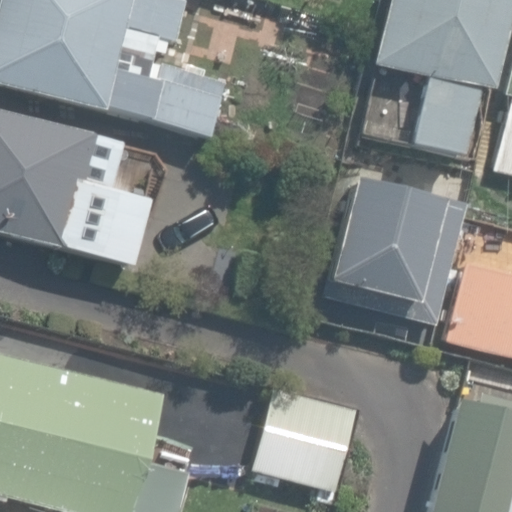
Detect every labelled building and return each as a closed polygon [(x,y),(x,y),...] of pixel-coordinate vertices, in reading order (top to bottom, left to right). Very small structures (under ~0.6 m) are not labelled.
[(98,107),(196,132),(202,106),(103,81),(108,60),(122,63),(129,33),(166,42),(176,3),(163,0),(0,0),(0,88),(97,113),(98,107)] [(381,0),(364,65),(422,80),(403,149),(453,163),(473,91),(481,94),(506,0),(381,0)] [(486,173),(511,179),(511,34),(497,99),(504,100),(486,173)] [(0,237),(121,271),(139,205),(102,194),(116,143),(0,111),(0,237)] [(457,210),(349,182),(317,302),(425,330),(457,210)] [(440,345),(511,362),(511,276),(459,264),(440,345)] [(169,511),(179,476),(175,475),(177,467),(155,460),(152,470),(136,466),(153,401),(0,360),(0,500),(44,511),(169,511)] [(246,473),(329,494),(350,412),(266,391),(246,473)] [(511,511),(511,420),(507,420),(510,408),(470,397),(467,408),(450,403),(420,511),(511,511)]
